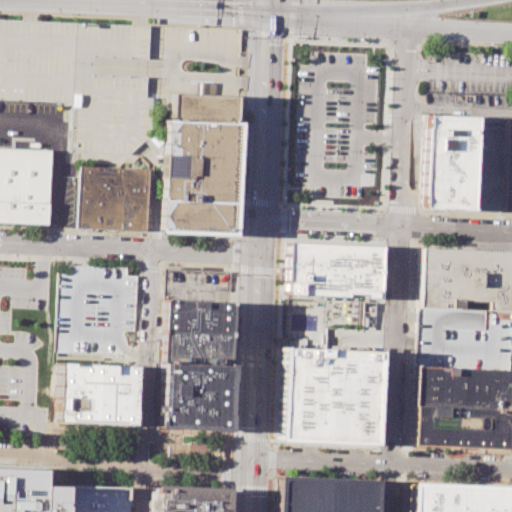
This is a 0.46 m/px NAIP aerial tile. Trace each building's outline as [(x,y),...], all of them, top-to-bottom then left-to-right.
[(0,20),(0,100),(67,103),(66,151),(126,154),(145,137),(147,94),(167,95),(231,99),(236,99),(235,30),(93,24),(0,20)] [(167,95),(167,121),(161,121),(157,232),(232,235),(235,124),(230,124),(231,99),(167,95)] [(422,115),(419,208),(492,211),(496,117),(422,115)] [(511,118),(505,118),(501,210),(511,210),(511,118)] [(0,147),(0,222),(46,224),(49,150),(0,147)] [(78,166),(148,169),(145,230),(76,226),(78,166)] [(284,242),(282,294),(376,297),(378,246),(284,242)] [(416,247),(509,251),(507,311),(414,307),(416,247)] [(159,363),(161,299),(229,302),(227,365),(159,363)] [(414,307),(507,311),(504,370),(412,366),(414,307)] [(279,348),(276,438),(369,442),(373,351),(279,348)] [(53,363),(52,423),(130,424),(132,366),(53,363)] [(159,363),(156,427),(223,429),(225,430),(227,365),(159,363)] [(412,366),(504,370),(503,380),(511,380),(511,450),(511,429),(501,428),(501,447),(409,444),(412,366)] [(0,468),(0,511),(63,511),(65,486),(42,485),(43,470),(0,468)] [(272,511),(274,476),(371,480),(369,511),(272,511)] [(404,483),(403,511),(505,511),(506,487),(404,483)] [(153,511),(154,485),(222,488),(221,511),(153,511)] [(126,511),(128,487),(65,486),(63,511),(126,511)]
